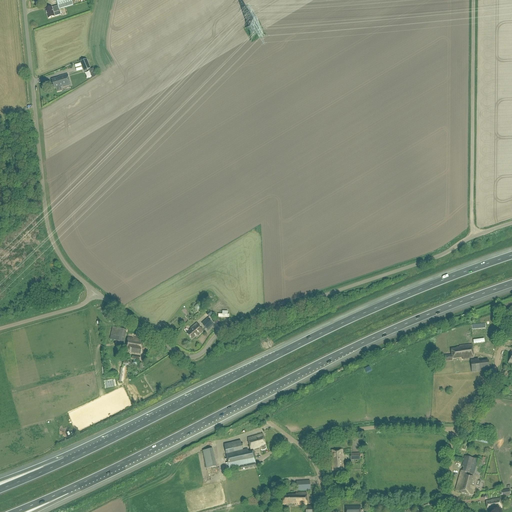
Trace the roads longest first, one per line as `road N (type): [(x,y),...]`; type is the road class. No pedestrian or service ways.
road 1 (motorway): [(511,255),(337,325),(65,461)]
road 2 (motorway): [(67,489),(350,349),(511,283)]
road 3 (unclassified): [(95,291),(62,260),(46,219),(23,0)]
road 4 (unclassified): [(201,353),(222,330),(441,255),(475,235)]
road 5 (unclassified): [(475,235),(472,0)]
road 6 (unclassified): [(299,445),(384,426),(458,432)]
road 7 (unclassified): [(201,353),(180,355),(95,291)]
